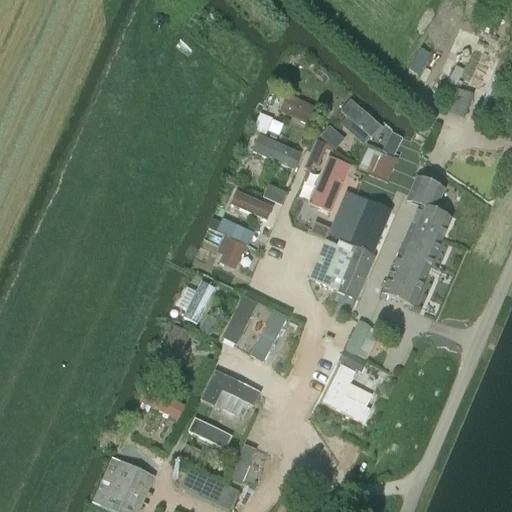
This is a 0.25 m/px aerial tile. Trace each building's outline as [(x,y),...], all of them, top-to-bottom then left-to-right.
[(501,120),(511,93),(511,86),(493,78),(480,111),(501,120)] [(441,107),(449,89),(439,85),(431,102),(441,107)] [(463,121),(472,97),(453,90),(445,114),(463,121)] [(311,119),(315,111),(287,97),(283,105),(311,119)] [(372,142),(382,131),(350,103),(340,114),(346,120),(369,140),(372,142)] [(266,137),(272,121),(260,116),(253,132),(266,137)] [(327,146),(336,135),(329,129),(320,140),(327,146)] [(397,150),(402,141),(391,136),(386,145),(397,150)] [(294,174),(302,157),(259,138),(252,155),(294,174)] [(333,152),(327,147),(316,142),(310,156),(321,161),(325,151),(332,154),(333,152)] [(387,184),(396,163),(367,150),(358,170),(387,184)] [(330,215),(350,169),(328,160),(308,206),(330,215)] [(416,181),(407,205),(419,210),(411,229),(442,242),(450,222),(434,215),(443,193),(416,181)] [(281,208),(286,195),(277,191),(272,204),(281,208)] [(267,223),(272,211),(236,194),(230,206),(267,223)] [(327,239),(342,246),(356,252),(373,259),(391,214),(345,195),(333,223),(327,239)] [(247,248),(253,236),(222,222),(216,233),(247,248)] [(323,244),(328,233),(321,229),(316,232),(313,239),(323,244)] [(413,309),(442,242),(411,229),(386,285),(382,283),(380,288),(384,290),(381,296),(413,309)] [(238,265),(245,249),(223,239),(216,255),(222,257),(238,265)] [(356,252),(342,246),(341,249),(325,243),(309,281),(338,294),(356,252)] [(354,301),(373,259),(356,252),(338,294),(354,301)] [(196,326),(214,291),(201,285),(196,295),(187,291),(177,309),(186,313),(183,320),(196,326)] [(287,321),(273,313),(249,359),(262,366),(287,321)] [(210,337),(217,324),(206,318),(199,331),(200,331),(210,336),(210,337)] [(361,376),(382,335),(358,323),(337,364),(361,376)] [(177,366),(191,338),(174,329),(160,357),(177,366)] [(178,396),(185,379),(157,366),(149,383),(178,396)] [(354,376),(340,369),(321,405),(363,427),(370,413),(365,411),(371,399),(349,387),(354,376)] [(214,374),(200,403),(213,409),(214,408),(242,421),(248,407),(253,409),(259,396),(214,374)] [(177,423),(184,409),(146,391),(139,405),(177,423)] [(241,488),(255,453),(243,448),(229,483),(241,488)] [(107,511),(140,511),(155,479),(121,464),(101,509),(107,511)] [(189,471),(179,491),(223,511),(230,511),(239,494),(189,471)]
